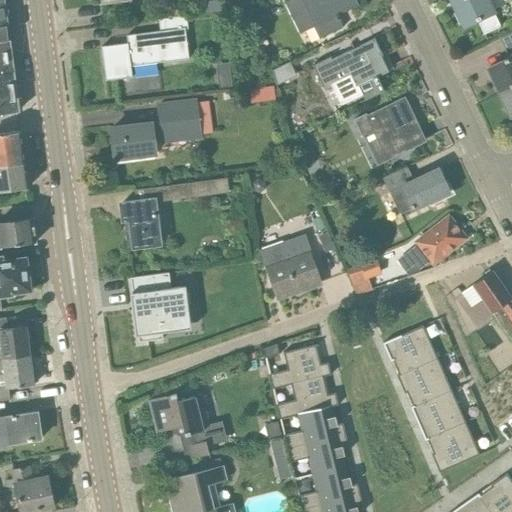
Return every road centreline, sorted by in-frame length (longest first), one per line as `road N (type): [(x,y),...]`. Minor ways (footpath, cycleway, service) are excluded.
road 1 (residential): [(89,395),(435,275),(511,240)]
road 2 (tertiary): [(64,212),(37,0)]
road 3 (residential): [(490,178),(404,0)]
